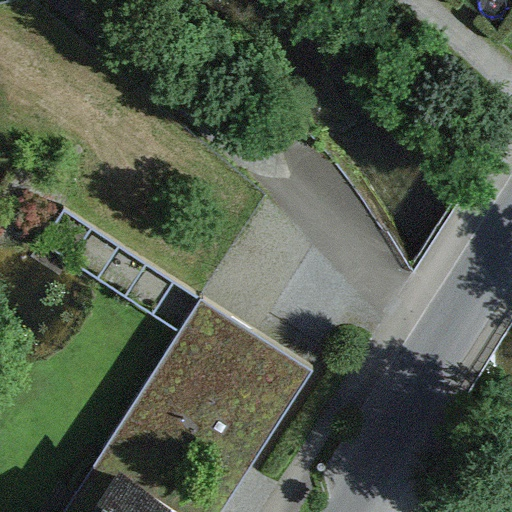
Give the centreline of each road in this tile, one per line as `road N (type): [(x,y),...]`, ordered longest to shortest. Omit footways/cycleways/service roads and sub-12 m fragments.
road 1 (residential): [(511,207),(318,511)]
road 2 (residential): [(399,0),(511,84)]
